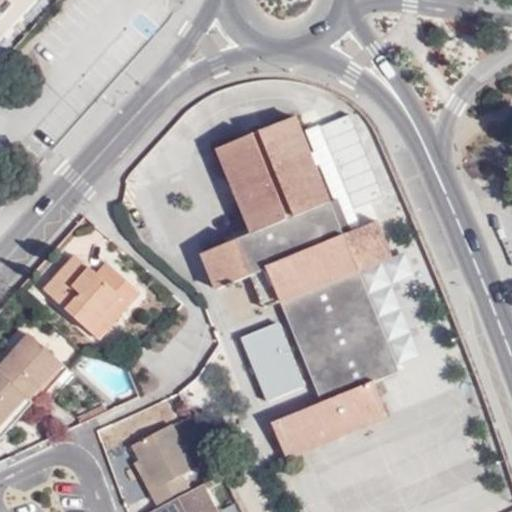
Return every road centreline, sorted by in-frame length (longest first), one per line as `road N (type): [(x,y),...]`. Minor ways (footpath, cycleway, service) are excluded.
road 1 (residential): [(162,87),(0,266)]
road 2 (primary): [(434,164),(511,367)]
road 3 (residential): [(434,164),(455,100),(511,51)]
